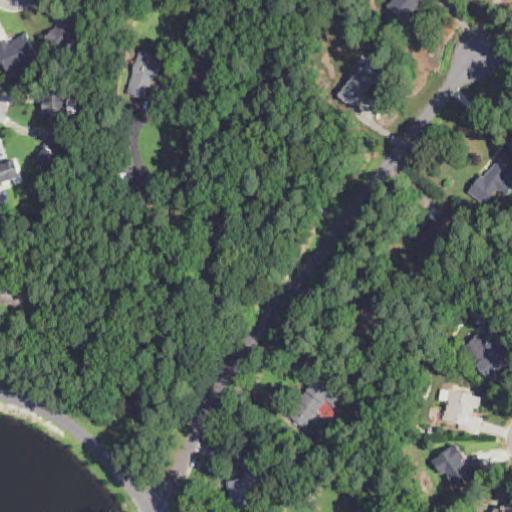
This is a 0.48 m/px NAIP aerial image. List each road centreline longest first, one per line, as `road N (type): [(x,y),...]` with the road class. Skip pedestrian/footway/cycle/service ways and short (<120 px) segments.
road 1 (residential): [(161,511),(230,373),(481,53)]
road 2 (residential): [(0,391),(61,415),(152,511)]
